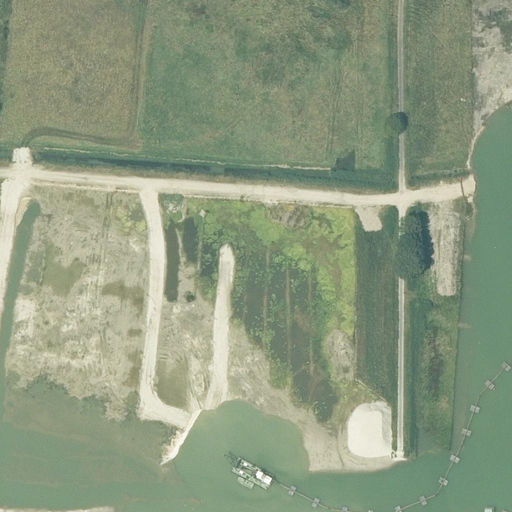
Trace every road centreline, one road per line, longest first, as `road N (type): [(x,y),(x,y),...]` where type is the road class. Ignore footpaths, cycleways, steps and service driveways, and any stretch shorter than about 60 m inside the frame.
road 1 (unclassified): [(401,511),(401,0)]
road 2 (track): [(0,7),(168,8),(367,82),(401,81)]
